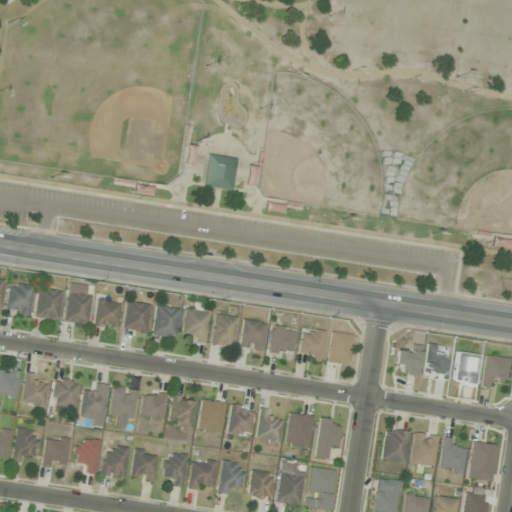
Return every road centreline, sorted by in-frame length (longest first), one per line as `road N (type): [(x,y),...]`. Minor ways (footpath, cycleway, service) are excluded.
road 1 (tertiary): [(511,320),(0,241)]
road 2 (residential): [(511,417),(0,339)]
road 3 (residential): [(381,300),(347,511)]
road 4 (residential): [(155,511),(0,487)]
